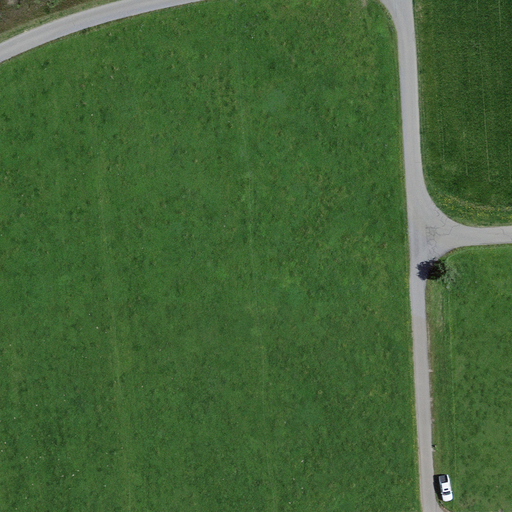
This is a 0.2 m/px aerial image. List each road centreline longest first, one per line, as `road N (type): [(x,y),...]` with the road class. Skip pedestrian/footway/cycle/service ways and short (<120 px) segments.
road 1 (unclassified): [(429,511),(414,240)]
road 2 (unclassified): [(414,240),(400,0)]
road 3 (unclassified): [(157,0),(78,20),(0,53)]
